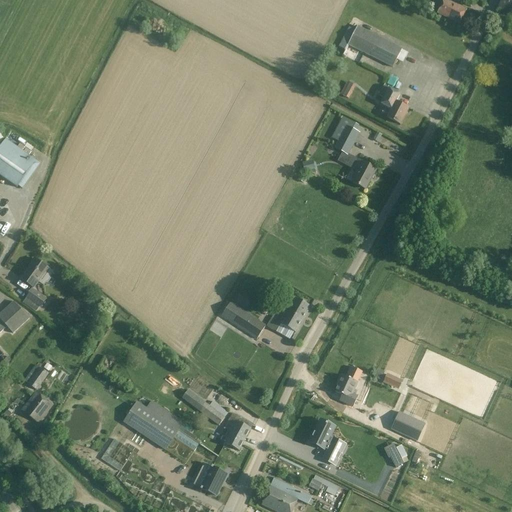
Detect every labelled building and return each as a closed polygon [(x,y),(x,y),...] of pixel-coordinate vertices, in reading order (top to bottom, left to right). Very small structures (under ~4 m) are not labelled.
[(466,10),(446,0),(443,0),(437,13),(459,24),(466,10)] [(511,0),(501,0),(498,8),(511,14),(511,0)] [(357,27),(348,45),(364,53),(392,68),(402,50),(357,27)] [(345,85),(340,95),(349,99),(354,89),(345,85)] [(389,89),(383,86),(378,96),(384,99),(381,105),(391,110),(387,118),(400,125),(408,109),(395,102),(400,94),(389,89)] [(340,123),(332,138),(338,141),(334,148),(342,153),(338,161),(359,172),(353,183),(356,185),(365,190),(376,170),(348,155),(359,133),(340,123)] [(377,133),(373,139),(378,142),(381,135),(377,133)] [(0,176),(17,188),(18,186),(22,189),(40,164),(5,139),(0,146),(0,176)] [(53,273),(34,259),(29,266),(30,267),(21,279),(33,288),(38,282),(44,286),(46,283),(48,283),(50,279),(50,277),(53,273)] [(47,300),(32,290),(27,297),(41,308),(47,300)] [(310,307),(295,299),(288,312),(279,306),(266,327),(276,332),(280,325),(295,333),(310,307)] [(0,333),(6,327),(12,334),(29,319),(20,310),(14,302),(0,314),(0,333)] [(88,312),(96,315),(99,307),(92,304),(88,312)] [(265,326),(230,306),(222,320),(257,340),(265,326)] [(11,360),(7,357),(3,362),(7,365),(11,361),(11,360)] [(30,374),(24,381),(28,384),(36,391),(48,374),(40,368),(36,365),(30,374)] [(355,399),(350,397),(356,382),(361,372),(349,366),(344,377),(339,375),(335,385),(337,386),(334,392),(340,395),(338,401),(351,407),(355,399)] [(376,371),(374,377),(380,380),(383,374),(376,371)] [(399,388),(402,382),(387,375),(384,381),(399,388)] [(376,389),(370,401),(379,405),(382,399),(391,403),(394,397),(376,389)] [(218,413),(188,390),(182,398),(219,426),(227,414),(223,411),(223,410),(222,409),(218,413)] [(52,406),(36,393),(22,411),(38,424),(52,406)] [(146,409),(177,430),(182,422),(151,401),(146,409)] [(177,430),(146,409),(136,402),(125,419),(133,425),(131,428),(164,450),(167,446),(169,448),(172,448),(174,447),(175,445),(175,443),(174,441),(172,440),(173,438),(196,453),(200,445),(177,430)] [(244,420),(232,414),(230,418),(225,428),(228,430),(224,438),(227,439),(225,444),(230,447),(239,451),(253,425),(244,420)] [(416,441),(423,424),(402,414),(397,423),(395,422),(391,430),(416,441)] [(317,422),(307,443),(322,450),(322,449),(326,450),(321,460),(333,466),(340,452),(327,445),(330,439),(328,438),(332,429),(317,422)] [(103,460),(122,472),(126,466),(112,457),(121,442),(116,438),(103,460)] [(120,461),(128,447),(121,443),(113,457),(120,461)] [(196,453),(191,461),(201,466),(209,451),(200,445),(196,453)] [(395,448),(387,452),(395,468),(403,464),(408,462),(406,457),(401,460),(395,448)] [(204,464),(193,485),(198,488),(201,489),(200,490),(202,491),(202,490),(216,496),(223,482),(224,483),(227,475),(213,468),(213,467),(212,466),(212,467),(211,467),(209,466),(204,464)] [(315,476),(310,486),(315,488),(317,483),(327,488),(325,492),(335,496),(339,487),(315,476)] [(312,496),(273,479),(262,505),(276,511),(291,511),(297,500),(308,505),(312,496)]
